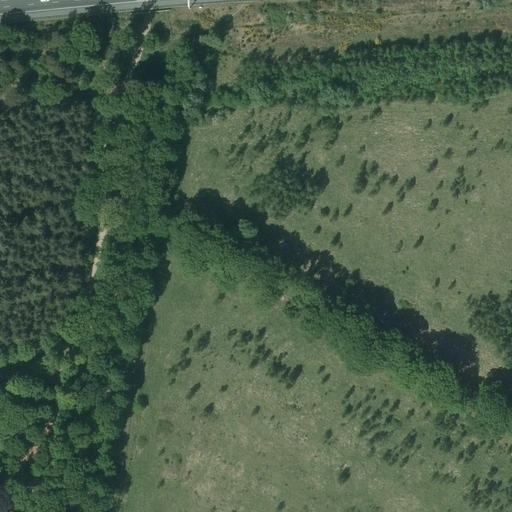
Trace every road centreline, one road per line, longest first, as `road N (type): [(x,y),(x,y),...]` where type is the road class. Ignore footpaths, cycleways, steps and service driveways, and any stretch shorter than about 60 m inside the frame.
road 1 (unknown): [(113,511),(183,138),(167,78)]
road 2 (track): [(511,441),(191,259)]
road 3 (track): [(87,342),(130,74)]
road 4 (track): [(60,511),(87,342)]
road 5 (track): [(126,87),(0,108)]
